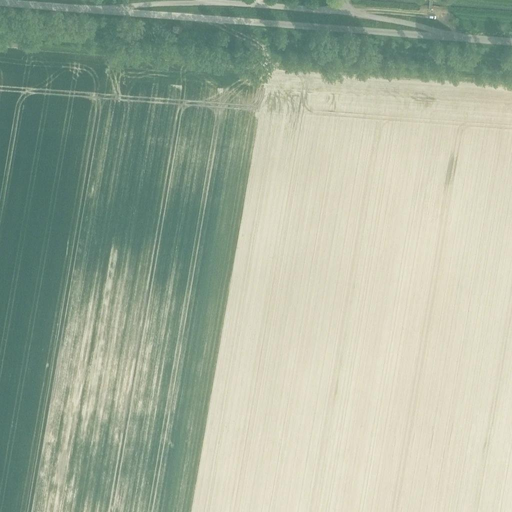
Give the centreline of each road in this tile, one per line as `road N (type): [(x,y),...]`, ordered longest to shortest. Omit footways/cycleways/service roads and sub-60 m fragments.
road 1 (residential): [(451,36),(340,10),(217,0),(110,10)]
road 2 (unclassified): [(451,36),(110,10)]
